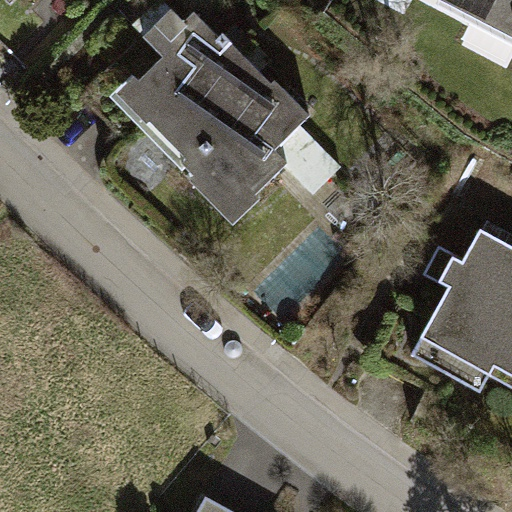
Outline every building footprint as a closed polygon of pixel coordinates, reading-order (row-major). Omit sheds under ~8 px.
[(511,25),(464,0),(438,0),(437,2),(511,41),(511,25)] [(511,0),(464,0),(511,25),(511,0)] [(165,56),(127,92),(166,133),(174,125),(197,148),(182,163),(186,166),(197,178),(195,180),(235,220),(257,198),(254,195),(285,165),(288,162),(275,150),(300,125),(311,115),(276,80),(273,84),(224,34),(220,38),(195,12),(185,22),(172,9),(145,36),(165,56)] [(183,169),(186,166),(182,163),(197,148),(174,125),(166,133),(127,92),(117,102),(183,169)] [(288,162),(285,165),(314,194),(342,167),(300,125),(275,150),(288,162)] [(511,244),(479,227),(463,257),(438,245),(430,259),(436,279),(448,286),(434,314),(405,298),(376,355),(434,386),(446,362),(457,370),(468,350),(511,373),(511,244)] [(436,279),(430,259),(424,273),(436,279)] [(235,511),(207,496),(197,511),(235,511)]
